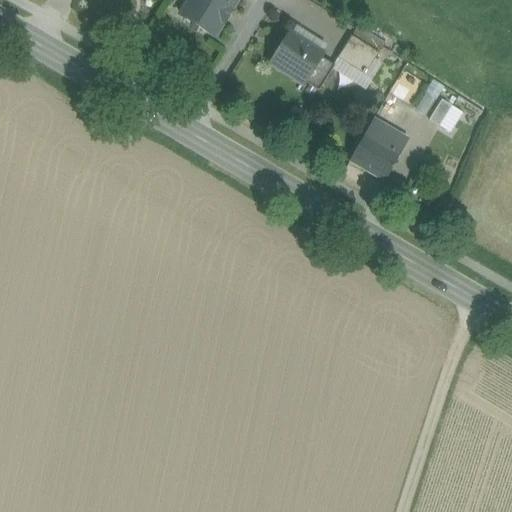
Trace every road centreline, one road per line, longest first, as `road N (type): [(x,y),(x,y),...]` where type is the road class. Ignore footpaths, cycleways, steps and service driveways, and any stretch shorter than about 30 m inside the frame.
road 1 (secondary): [(0,23),(511,321)]
road 2 (track): [(406,511),(475,300)]
